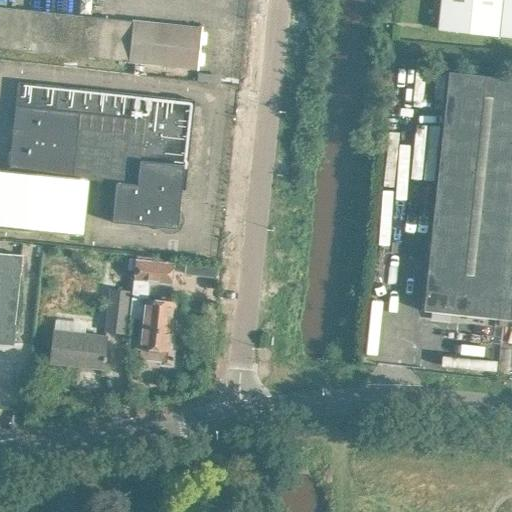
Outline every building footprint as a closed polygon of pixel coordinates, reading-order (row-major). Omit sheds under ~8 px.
[(511,38),(511,0),(441,0),(438,31),(511,38)] [(0,48),(197,69),(202,29),(0,8),(0,48)] [(502,319),(511,228),(511,79),(448,72),(423,311),(502,319)] [(0,169),(0,226),(78,235),(84,179),(117,183),(112,222),(157,227),(158,221),(165,221),(172,216),(172,209),(179,210),(181,190),(185,191),(194,101),(18,82),(9,171),(0,169)] [(511,320),(511,228),(502,319),(511,320)] [(0,341),(2,342),(13,343),(21,256),(0,253),(0,341)] [(69,271),(71,258),(48,256),(47,268),(69,271)] [(136,261),(134,280),(150,281),(170,284),(172,265),(136,261)] [(134,280),(130,318),(141,319),(138,348),(139,348),(138,360),(159,363),(159,366),(171,367),(173,355),(170,351),(175,303),(148,300),(150,281),(134,280)] [(105,333),(123,335),(127,293),(110,291),(105,333)] [(102,369),(105,338),(98,337),(99,323),(54,318),(49,364),(100,369),(102,369)]
